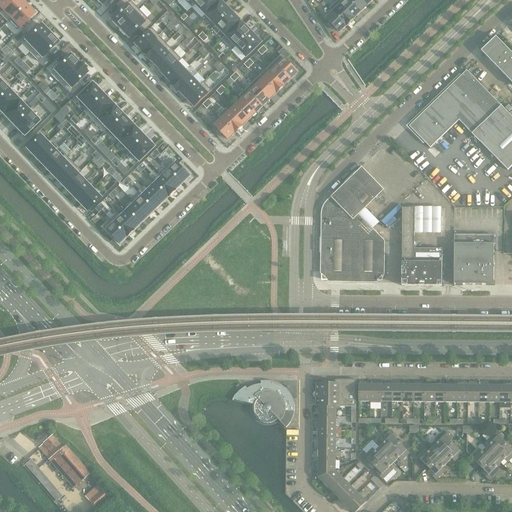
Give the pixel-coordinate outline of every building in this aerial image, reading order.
[(22,0),(13,0),(0,13),(0,14),(8,23),(26,5),(22,1),(23,1),(22,0)] [(0,0),(0,13),(13,0),(0,0)] [(120,11),(110,20),(118,29),(118,30),(139,10),(130,1),(128,0),(120,0),(115,6),(120,11)] [(183,0),(192,8),(200,0),(183,0)] [(221,0),(220,0),(219,0),(200,0),(192,8),(192,9),(196,5),(205,15),(220,1),(221,0)] [(354,20),(354,19),(360,13),(348,0),(338,0),(337,2),(354,20)] [(348,0),(360,13),(367,6),(361,0),(348,0)] [(228,8),(220,1),(205,15),(215,26),(231,11),(228,8)] [(337,2),(330,9),(347,26),(354,20),(337,2)] [(26,5),(8,23),(10,21),(18,30),(34,14),(26,5)] [(346,27),(347,26),(330,9),(329,9),(333,13),(326,19),(330,23),(328,25),(334,30),(335,29),(339,33),(346,26),(346,27)] [(139,10),(118,30),(125,37),(126,37),(127,38),(138,29),(142,34),(152,24),(147,19),(139,10)] [(234,14),(231,11),(215,26),(226,36),(241,22),(234,14)] [(248,29),(241,22),(226,36),(236,47),(251,32),(248,29)] [(41,25),(21,44),(30,53),(50,33),(43,26),(42,26),(41,25)] [(151,28),(134,45),(141,52),(141,53),(159,36),(151,28)] [(254,35),(251,32),(236,47),(246,58),(261,43),(254,35)] [(50,33),(30,53),(38,62),(58,43),(50,34),(50,33)] [(159,36),(141,53),(149,61),(166,44),(159,36)] [(481,52),(484,55),(511,83),(511,54),(496,37),(481,52)] [(166,44),(149,61),(156,68),(174,52),(166,44)] [(174,52),(156,68),(164,76),(181,59),(186,54),(179,47),(174,52)] [(55,60),(46,70),(59,83),(79,64),(70,55),(60,65),(55,60)] [(298,73),(297,72),(294,69),(295,67),(290,62),(289,63),(281,56),(274,63),(283,72),(290,80),(298,73)] [(181,59),(164,76),(171,83),(171,84),(185,71),(178,63),(182,60),(181,59)] [(233,62),(228,66),(232,71),(237,66),(233,62)] [(284,87),(284,86),(290,80),(283,72),(274,63),(273,63),(277,67),(271,72),(270,73),(284,87)] [(79,64),(59,83),(72,97),(81,87),(77,83),(87,73),(86,72),(86,71),(79,64)] [(185,71),(171,84),(179,92),(193,78),(185,71)] [(409,127),(425,143),(430,149),(459,121),(508,171),(511,166),(511,117),(467,71),(409,127)] [(260,76),(277,94),(284,87),(270,73),(264,79),(260,76)] [(2,76),(0,77),(0,97),(12,87),(2,76)] [(277,94),(260,76),(253,83),(270,100),(276,94),(277,94)] [(193,78),(179,92),(179,93),(179,92),(186,99),(204,83),(203,82),(200,86),(193,78)] [(204,83),(186,99),(194,108),(208,94),(212,91),(204,83)] [(270,100),(253,83),(246,89),(263,107),(270,100)] [(92,84),(76,99),(87,109),(83,112),(83,113),(102,94),(92,84)] [(12,87),(0,97),(0,112),(3,115),(2,115),(2,116),(19,100),(9,90),(12,87)] [(263,107),(246,89),(239,96),(256,113),(263,107)] [(102,94),(83,113),(94,123),(113,105),(102,94)] [(239,104),(236,106),(249,120),(256,113),(239,96),(242,100),(239,104)] [(19,100),(2,116),(3,116),(4,116),(7,119),(6,119),(8,121),(8,120),(13,126),(29,111),(19,100)] [(113,105),(94,123),(104,134),(123,115),(113,105)] [(242,126),(249,120),(236,106),(229,113),(226,109),(225,109),(242,127),(243,127),(242,126)] [(225,109),(219,116),(236,134),(242,127),(225,109)] [(29,111),(13,126),(18,131),(19,133),(20,132),(24,137),(39,122),(29,111)] [(123,115),(104,134),(108,131),(117,141),(133,126),(123,115)] [(235,134),(236,134),(219,116),(218,116),(222,120),(215,127),(219,131),(217,132),(222,138),(224,136),(228,140),(235,134)] [(133,126),(117,141),(128,151),(143,136),(133,126)] [(40,136),(26,149),(34,157),(51,140),(47,144),(40,136)] [(143,136),(128,151),(138,162),(154,147),(143,136)] [(51,140),(34,157),(41,165),(58,148),(51,140)] [(58,148),(41,165),(49,173),(66,156),(58,148)] [(66,156),(49,173),(56,180),(73,164),(66,156)] [(173,160),(166,167),(183,184),(190,177),(173,160)] [(73,164),(56,180),(64,188),(81,171),(73,164)] [(166,167),(159,174),(176,191),(176,190),(183,184),(166,167)] [(321,276),(322,278),(325,281),(327,282),(328,282),(331,283),(352,283),(374,283),(375,283),(376,283),(377,283),(378,282),(379,282),(380,282),(382,279),(383,278),(383,277),(384,276),(384,275),(384,274),(385,242),(359,216),(384,191),(362,168),(327,201),(326,202),(325,204),(324,205),(323,206),(323,208),(322,209),(322,210),(322,212),(321,213),(321,215),(320,272),(321,274),(321,276)] [(81,171),(64,188),(71,196),(85,183),(78,175),(81,172),(81,171)] [(162,177),(155,184),(169,198),(176,191),(159,174),(162,177)] [(85,183),(71,196),(79,204),(92,190),(85,183)] [(155,184),(148,190),(162,204),(168,198),(169,198),(155,184)] [(92,190),(79,204),(87,212),(100,199),(92,190)] [(139,193),(138,194),(155,211),(162,204),(148,190),(142,197),(139,193)] [(138,194),(131,200),(148,217),(155,211),(138,194)] [(272,197),(263,205),(266,209),(275,201),(272,197)] [(134,204),(128,210),(141,224),(148,217),(131,200),(134,204)] [(402,208),(402,287),(442,287),(442,250),(414,249),(414,209),(402,208)] [(118,213),(117,214),(134,231),(135,231),(135,230),(141,224),(128,210),(121,217),(118,213)] [(117,214),(110,220),(128,238),(134,231),(117,214)] [(110,220),(103,227),(120,244),(127,238),(128,238),(110,220)] [(454,285),(486,285),(494,285),(494,236),(454,236),(454,285)] [(316,407),(319,407),(319,406),(336,406),(336,407),(356,407),(356,380),(343,380),(340,380),(336,384),(319,384),(319,392),(316,392),(315,392),(314,393),(313,394),(313,395),(313,396),(313,397),(314,398),(315,398),(316,398),(316,407)] [(286,389),(284,388),(283,386),(281,385),(277,384),(276,383),(274,382),(272,382),(269,382),(267,381),(264,381),(261,382),(261,385),(259,385),(257,385),(254,386),(251,387),(249,388),(247,389),(246,387),(243,388),(240,391),(239,392),(237,394),(235,396),(235,397),(233,399),(232,401),(233,401),(234,400),(253,405),(253,406),(253,407),(253,408),(253,410),(253,411),(253,412),(254,414),(254,415),(255,416),(255,417),(257,419),(259,421),(260,422),(261,422),(262,423),(264,423),(265,423),(266,424),(268,424),(270,424),(271,423),(272,423),(273,423),(275,422),(276,421),(278,420),(286,428),(287,427),(288,426),(289,424),(290,423),(291,422),(292,421),(292,419),(293,418),(293,416),(294,414),(294,412),(294,411),(294,409),(294,407),(294,404),(294,402),(293,401),(293,400),(295,399),(296,399),(295,398),(295,396),(294,394),(293,393),(292,392),(291,390),(289,388),(288,387),(288,388),(286,389)] [(359,402),(370,402),(370,385),(359,385),(359,402)] [(381,385),(370,385),(370,402),(371,402),(371,409),(381,409),(381,402),(381,385)] [(381,385),(381,402),(392,403),(392,385),(381,385)] [(392,385),(392,403),(403,403),(403,385),(392,385)] [(403,385),(403,403),(413,403),(414,385),(403,385)] [(414,385),(413,403),(424,403),(424,386),(414,385)] [(424,386),(424,403),(435,403),(435,386),(424,386)] [(435,386),(435,403),(446,403),(446,386),(435,386)] [(446,386),(446,403),(457,403),(457,386),(446,386)] [(457,386),(457,403),(468,403),(468,386),(457,386)] [(468,386),(468,403),(479,403),(479,386),(468,386)] [(479,386),(479,403),(489,403),(489,386),(479,386)] [(489,386),(489,403),(500,403),(500,386),(489,386)] [(511,386),(500,386),(500,403),(500,409),(511,409),(511,403),(511,386)] [(319,407),(319,417),(336,417),(336,407),(336,406),(319,406),(319,407)] [(319,417),(319,428),(336,428),(336,417),(319,417)] [(319,428),(319,439),(336,439),(336,428),(319,428)] [(384,444),(380,448),(387,455),(399,443),(395,439),(397,437),(391,431),(381,441),(384,444)] [(437,444),(433,448),(440,456),(452,444),(448,439),(450,437),(444,431),(434,441),(437,444)] [(498,431),(483,446),(486,449),(494,456),(506,444),(501,440),(504,437),(498,431)] [(43,444),(39,448),(49,459),(48,460),(73,489),(90,474),(65,446),(62,448),(52,436),(43,444)] [(319,439),(319,449),(336,450),(336,439),(319,439)] [(399,443),(387,455),(394,463),(398,459),(401,462),(409,454),(399,443)] [(452,444),(440,456),(447,463),(451,459),(454,462),(463,454),(452,444)] [(511,450),(506,444),(494,456),(501,464),(505,460),(508,463),(511,458),(511,450)] [(363,451),(359,456),(368,465),(370,463),(375,467),(387,455),(380,448),(376,452),(373,449),(367,455),(363,451)] [(418,457),(428,468),(440,456),(433,448),(429,452),(426,449),(418,457)] [(319,449),(318,460),(336,461),(336,450),(319,449)] [(471,458),(481,468),(494,456),(486,449),(482,453),(479,450),(471,458)] [(387,455),(375,467),(379,472),(377,474),(383,480),(393,470),(390,467),(394,463),(387,455)] [(440,456),(428,468),(432,472),(430,474),(436,480),(447,470),(444,467),(447,463),(440,456)] [(494,456),(481,468),(486,473),(483,475),(489,481),(500,470),(497,467),(501,464),(494,456)] [(336,461),(318,460),(318,472),(319,472),(319,478),(336,471),(336,461)] [(336,471),(319,478),(324,483),(323,483),(331,491),(343,479),(336,471)] [(343,479),(331,491),(339,499),(351,487),(343,479)] [(351,487),(339,499),(346,507),(358,495),(351,487)] [(89,501),(96,509),(108,498),(101,491),(89,501)] [(358,495),(346,507),(351,511),(356,511),(366,503),(358,495)]
